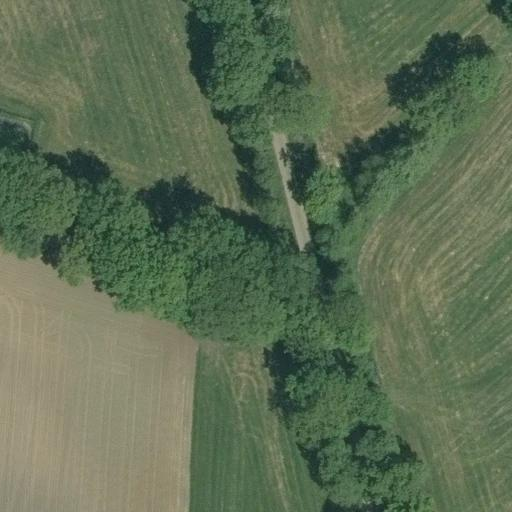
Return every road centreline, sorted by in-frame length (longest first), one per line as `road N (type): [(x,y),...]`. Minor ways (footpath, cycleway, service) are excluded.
road 1 (residential): [(327,312),(0,216)]
road 2 (residential): [(327,312),(245,0)]
road 3 (residential): [(376,511),(327,312)]
